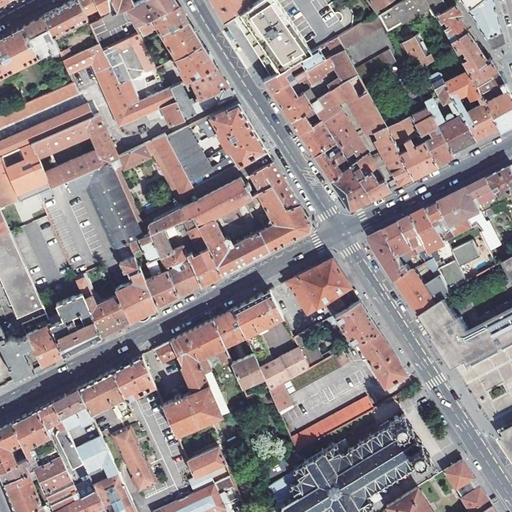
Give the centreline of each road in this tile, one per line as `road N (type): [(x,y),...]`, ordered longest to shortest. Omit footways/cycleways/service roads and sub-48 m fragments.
road 1 (secondary): [(339,234),(0,407)]
road 2 (secondary): [(511,499),(339,234)]
road 3 (secondary): [(339,234),(192,0)]
road 4 (secondary): [(511,146),(339,234)]
